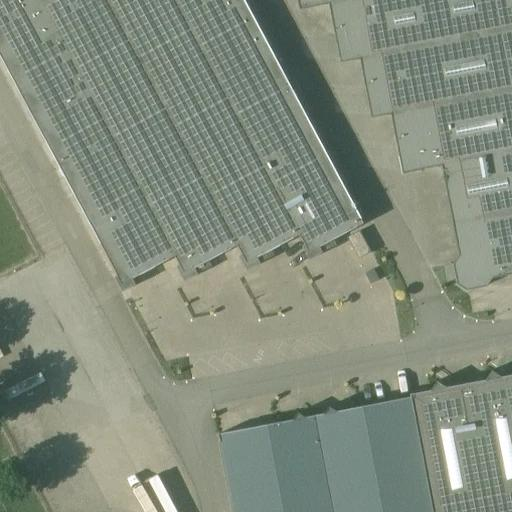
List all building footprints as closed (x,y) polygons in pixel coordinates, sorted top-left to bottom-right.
[(0,0),(0,53),(61,167),(60,170),(63,177),(66,177),(110,260),(119,276),(116,277),(123,291),(127,290),(137,284),(134,279),(170,259),(176,256),(181,265),(178,267),(185,281),(199,273),(196,268),(232,249),(239,245),(243,255),(241,256),(248,270),(262,263),(259,257),(295,238),(301,235),(306,244),(303,245),(311,259),(324,252),(321,247),(365,224),(298,99),(299,96),(296,90),(293,89),(245,0),(0,0)] [(489,286),(487,279),(511,273),(511,0),(300,0),(302,9),(331,3),(343,62),(362,58),(374,117),(393,114),(405,172),(444,165),(461,255),(456,263),(460,284),(468,289),(489,286)] [(360,231),(348,237),(360,259),(371,253),(372,252),(360,231)] [(511,378),(507,379),(493,370),(486,380),(466,383),(467,387),(489,502),(511,498),(511,378)] [(452,390),(438,381),(431,390),(411,394),(412,397),(434,511),(438,511),(489,502),(467,387),(452,390)] [(434,511),(412,397),(338,411),(331,406),(326,414),(316,415),(334,511),(434,511)] [(294,420),(273,424),(220,434),(235,511),(334,511),(316,415),(307,417),(299,412),(294,420)] [(511,511),(511,498),(489,502),(438,511),(511,511)]
